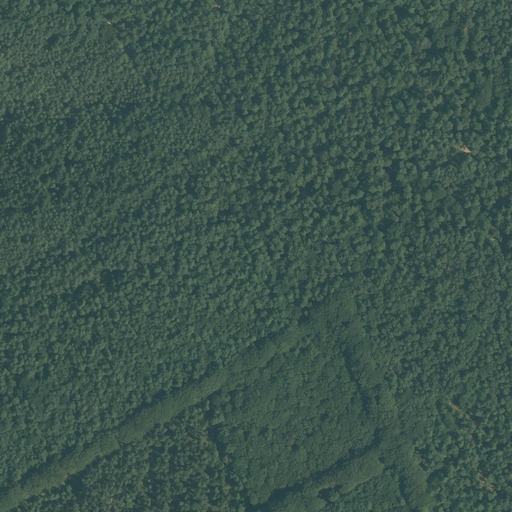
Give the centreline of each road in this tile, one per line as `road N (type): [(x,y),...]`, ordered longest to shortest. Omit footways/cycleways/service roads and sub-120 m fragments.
road 1 (track): [(425,511),(343,323),(301,314),(286,302),(253,191),(231,149),(195,108),(147,82),(94,0)]
road 2 (track): [(289,511),(398,446),(511,344)]
road 3 (track): [(383,0),(299,85),(282,127),(231,149)]
